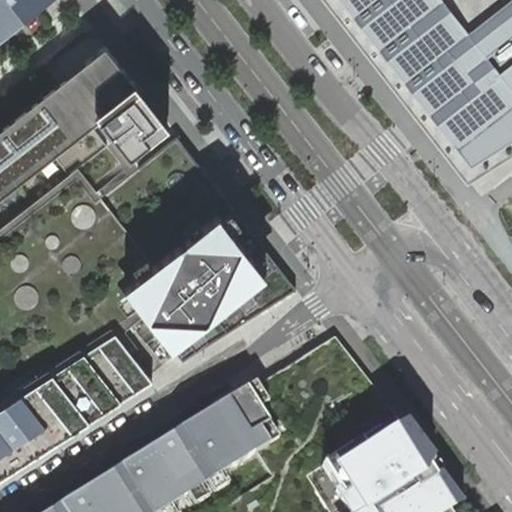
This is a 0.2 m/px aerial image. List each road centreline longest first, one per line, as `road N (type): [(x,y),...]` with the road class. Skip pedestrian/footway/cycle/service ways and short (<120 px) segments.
road 1 (residential): [(354,280),(2,511)]
road 2 (primary): [(511,314),(255,0)]
road 3 (primary): [(134,0),(354,280)]
road 4 (unclassified): [(511,322),(422,247),(394,252),(354,280)]
road 5 (primary): [(354,280),(458,412)]
